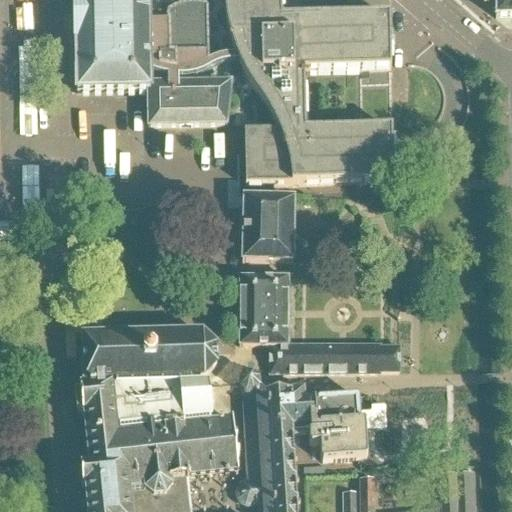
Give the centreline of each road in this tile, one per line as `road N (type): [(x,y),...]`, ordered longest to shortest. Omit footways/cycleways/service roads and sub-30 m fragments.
road 1 (residential): [(14,151),(10,0)]
road 2 (residential): [(14,151),(138,149)]
